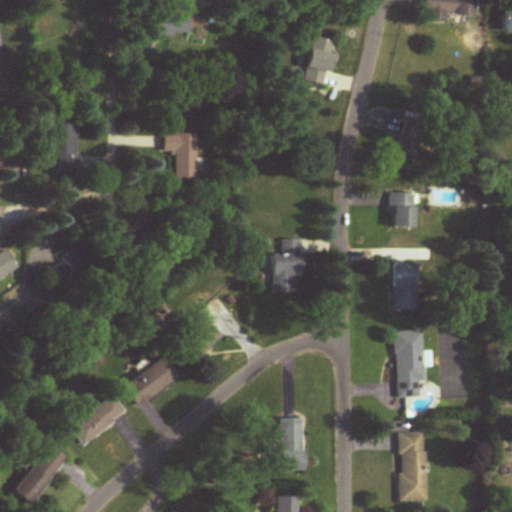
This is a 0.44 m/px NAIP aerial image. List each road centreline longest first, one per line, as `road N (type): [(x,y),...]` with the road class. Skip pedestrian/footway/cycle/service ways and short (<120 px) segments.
road 1 (residential): [(377,0),(343,171),(344,511)]
road 2 (residential): [(343,335),(287,351),(236,385),(91,511)]
